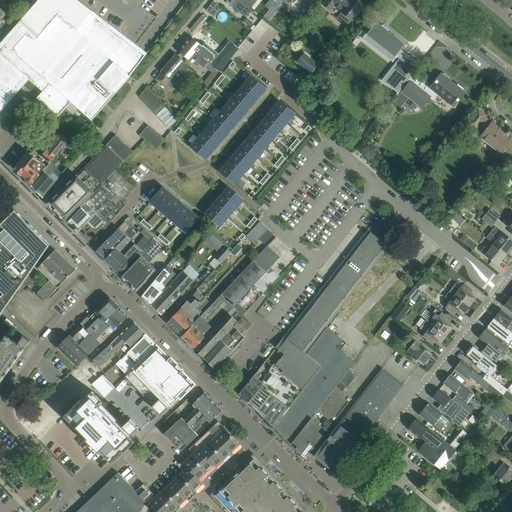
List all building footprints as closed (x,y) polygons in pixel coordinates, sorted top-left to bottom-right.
[(21,24),(0,47),(0,53),(29,79),(39,88),(43,92),(46,88),(63,103),(67,99),(71,102),(92,121),(92,120),(131,77),(130,76),(146,55),(135,47),(134,46),(124,38),(96,17),(95,16),(94,16),(93,16),(92,16),(91,17),(90,18),(89,18),(88,18),(64,0),(49,0),(28,23),(28,24),(27,24),(26,24),(25,23),(24,23),(23,23),(22,23),(21,23),(21,24)] [(251,0),(253,1),(254,0),(224,0),(231,5),(236,9),(242,0),(251,0)] [(363,6),(355,0),(327,0),(327,1),(324,4),(330,9),(334,4),(343,11),(342,12),(337,18),(347,26),(359,11),(360,12),(363,9),(362,7),(363,6)] [(214,1),(210,5),(218,12),(222,8),(214,1)] [(210,5),(206,10),(215,17),(218,12),(210,5)] [(270,9),(265,16),(270,20),(276,14),(276,13),(270,9)] [(198,20),(190,29),(195,33),(196,34),(197,33),(204,25),(203,24),(198,20)] [(404,44),(377,23),(367,36),(393,57),(404,44)] [(213,57),(202,48),(203,47),(199,43),(191,37),(185,44),(197,54),(198,53),(209,62),(218,72),(231,57),(226,52),(218,61),(213,57)] [(209,62),(198,53),(197,54),(185,44),(179,51),(190,61),(193,58),(204,67),(205,66),(215,75),(218,72),(209,62)] [(0,112),(14,96),(20,90),(24,85),(29,79),(0,53),(0,112)] [(319,65),(304,53),(297,62),(312,74),(319,65)] [(176,83),(190,67),(185,62),(176,54),(161,71),(162,72),(155,79),(165,88),(172,80),(176,84),(176,83)] [(403,65),(395,75),(406,84),(415,74),(403,65)] [(402,90),(394,101),(403,108),(410,98),(418,105),(421,102),(424,104),(430,97),(432,99),(434,100),(439,94),(451,104),(456,99),(458,101),(459,100),(465,93),(462,91),(464,89),(458,84),(457,86),(448,79),(449,78),(444,73),(443,75),(441,74),(431,87),(431,88),(426,94),(415,86),(411,82),(404,91),(402,90)] [(251,76),(243,85),(258,98),(266,89),(251,76)] [(258,98),(243,85),(236,94),(251,107),(258,98)] [(144,101),(153,93),(147,87),(139,97),(144,101)] [(43,92),(37,98),(54,112),(58,116),(71,102),(67,99),(63,103),(46,88),(43,92)] [(148,106),(157,97),(153,93),(144,101),(148,106)] [(251,107),(236,94),(228,103),(243,115),(251,107)] [(152,110),(161,102),(157,97),(148,106),(152,110)] [(280,101),(272,110),(287,123),(295,114),(280,101)] [(156,115),(166,106),(161,102),(152,110),(156,115)] [(243,115),(228,103),(221,111),(236,124),(243,115)] [(165,107),(157,115),(161,120),(169,111),(165,107)] [(280,131),(287,123),(272,110),(265,119),(280,131)] [(169,111),(161,120),(165,124),(173,116),(169,111)] [(236,124),(221,111),(214,120),(228,133),(236,124)] [(511,156),(511,133),(510,132),(510,133),(508,131),(506,133),(493,123),(492,123),(484,117),(485,116),(479,111),(469,123),(476,128),(480,123),(488,130),(482,136),(497,148),(496,149),(503,155),(505,151),(511,157),(511,156)] [(386,112),(381,117),(387,122),(391,116),(386,112)] [(173,116),(165,124),(169,128),(178,120),(173,116)] [(272,140),(280,131),(265,119),(258,128),(272,140)] [(228,133),(214,120),(206,129),(221,141),(228,133)] [(80,125),(75,132),(76,133),(84,139),(90,132),(85,129),(80,125)] [(147,141),(155,131),(148,125),(140,135),(147,141)] [(272,140),(258,128),(250,136),(265,149),(272,140)] [(221,141),(206,129),(199,137),(214,150),(221,141)] [(152,145),(160,135),(155,131),(147,141),(152,145)] [(78,147),(84,139),(76,133),(75,132),(68,140),(78,147)] [(51,161),(68,139),(62,134),(48,151),(47,149),(41,156),(49,163),(51,161)] [(110,149),(120,139),(116,135),(106,145),(110,149)] [(157,149),(165,139),(160,135),(152,145),(157,149)] [(265,149),(250,136),(243,145),(257,157),(265,149)] [(206,159),(214,150),(199,137),(191,146),(206,159)] [(114,154),(124,143),(120,139),(110,149),(114,154)] [(119,158),(129,147),(124,143),(114,154),(119,158)] [(114,154),(110,149),(106,145),(92,160),(49,204),(66,220),(81,205),(83,203),(85,201),(102,184),(109,177),(123,162),(119,158),(114,154)] [(257,157),(243,145),(235,154),(250,166),(257,157)] [(123,162),(133,151),(129,147),(119,158),(123,162)] [(47,167),(46,167),(41,162),(43,159),(40,157),(38,160),(28,152),(15,169),(23,175),(27,178),(26,178),(26,179),(27,181),(30,184),(32,183),(33,184),(47,167)] [(250,166),(235,154),(228,162),(243,175),(250,166)] [(43,198),(64,172),(51,161),(49,163),(46,167),(47,167),(33,184),(31,185),(43,198)] [(243,175),(228,162),(220,171),(235,184),(243,175)] [(85,201),(83,203),(96,215),(105,206),(106,205),(109,203),(115,197),(103,185),(102,184),(85,201)] [(159,210),(172,195),(163,187),(151,202),(159,210)] [(229,187),(221,196),(236,208),(243,199),(229,187)] [(168,217),(181,202),(172,195),(159,210),(168,217)] [(236,208),(221,196),(213,205),(228,217),(236,208)] [(177,224),(189,210),(181,202),(168,217),(177,224)] [(81,205),(66,220),(74,228),(73,228),(74,229),(75,229),(74,228),(76,227),(77,227),(79,229),(79,230),(80,230),(82,229),(81,228),(87,222),(90,225),(89,225),(93,228),(97,228),(100,225),(105,229),(108,225),(117,216),(112,211),(111,212),(105,206),(96,215),(83,203),(81,205)] [(228,217),(213,205),(206,214),(220,226),(228,217)] [(29,223),(29,224),(26,221),(13,208),(0,220),(0,315),(41,257),(50,245),(50,244),(29,223)] [(500,217),(490,209),(486,214),(496,222),(500,217)] [(198,217),(189,210),(177,224),(186,232),(198,217)] [(496,222),(486,214),(482,219),(492,227),(496,222)] [(511,219),(507,216),(503,223),(511,229),(511,219)] [(119,228),(96,251),(97,252),(104,259),(105,260),(116,248),(120,251),(130,239),(136,233),(124,222),(119,228)] [(254,244),(268,229),(260,222),(246,236),(254,244)] [(511,240),(507,236),(495,227),(486,237),(494,243),(506,253),(511,246),(511,240)] [(358,286),(389,246),(368,230),(337,270),(358,286)] [(212,234),(206,241),(217,251),(224,244),(212,234)] [(116,248),(105,260),(114,269),(120,274),(131,262),(135,258),(140,254),(142,251),(141,250),(150,242),(145,237),(137,245),(130,239),(120,251),(116,248)] [(478,245),(468,237),(464,242),(473,251),(478,245)] [(149,263),(164,247),(155,239),(141,255),(149,263)] [(498,264),(506,253),(494,243),(489,249),(485,246),(481,251),(498,265),(498,264)] [(58,288),(76,270),(56,250),(55,250),(50,245),(41,257),(45,261),(38,268),(50,280),(37,293),(45,301),(57,288),(58,288)] [(221,262),(232,251),(226,245),(215,257),(221,262)] [(238,245),(234,249),(238,253),(242,248),(238,245)] [(216,326),(222,320),(238,302),(251,288),(254,285),(271,267),(280,257),(267,246),(204,314),(183,337),(190,344),(190,343),(191,344),(190,344),(194,348),(194,347),(198,344),(216,325),(216,326)] [(148,278),(156,270),(149,263),(141,255),(140,254),(135,258),(137,259),(121,276),(137,291),(149,279),(148,278)] [(172,267),(178,259),(175,257),(169,265),(172,267)] [(151,305),(178,276),(167,266),(142,296),(151,305)] [(257,287),(264,293),(280,276),(271,267),(254,285),(257,287)] [(451,269),(447,274),(454,279),(455,280),(455,279),(459,275),(458,273),(451,269)] [(162,314),(194,280),(186,274),(183,270),(178,276),(151,305),(154,308),(155,308),(162,315),(162,314)] [(326,327),(358,286),(337,270),(284,337),(288,339),(280,350),(279,349),(277,352),(281,355),(272,366),(273,366),(303,390),(322,366),(306,353),(326,327)] [(421,280),(416,287),(423,293),(428,285),(421,280)] [(454,285),(450,291),(469,306),(475,298),(470,294),(472,290),(465,284),(464,284),(460,290),(454,285)] [(416,287),(409,295),(417,301),(423,293),(416,287)] [(186,317),(205,297),(198,291),(168,321),(175,328),(182,320),(181,318),(184,316),(186,317)] [(450,291),(445,297),(451,302),(446,307),(454,313),(457,310),(462,315),(469,306),(450,291)] [(91,334),(119,307),(110,297),(109,298),(89,318),(90,319),(87,319),(86,318),(81,324),(89,332),(87,333),(89,335),(91,333),(91,334)] [(183,337),(204,314),(200,310),(209,301),(205,297),(186,317),(184,316),(181,318),(182,320),(175,328),(178,331),(177,332),(180,335),(182,334),(183,335),(182,336),(183,337)] [(204,358),(233,326),(247,311),(238,302),(222,320),(216,326),(216,325),(198,344),(194,347),(194,348),(195,349),(204,358)] [(404,302),(393,316),(399,321),(410,307),(404,302)] [(101,344),(128,317),(128,316),(119,307),(91,334),(91,333),(89,335),(80,345),(89,354),(100,343),(101,344)] [(432,314),(427,320),(446,335),(453,327),(447,322),(450,319),(442,313),(436,309),(432,314)] [(511,324),(511,323),(511,321),(511,318),(501,310),(495,318),(511,331),(511,324)] [(251,326),(242,318),(234,326),(242,334),(246,329),(247,330),(251,326)] [(511,331),(495,318),(488,327),(500,337),(503,333),(511,340),(511,331)] [(427,320),(421,328),(427,332),(424,336),(432,342),(434,339),(440,343),(446,335),(427,320)] [(112,343),(93,360),(99,367),(115,353),(120,359),(121,359),(127,353),(146,334),(134,321),(133,322),(126,329),(112,343)] [(89,354),(80,345),(89,335),(87,333),(89,332),(81,324),(57,347),(77,367),(89,354)] [(233,350),(245,337),(242,334),(234,326),(234,327),(233,326),(204,358),(209,363),(210,363),(215,368),(214,368),(215,369),(227,356),(228,357),(233,351),(233,350)] [(291,444),(349,370),(355,362),(337,348),(343,340),(326,327),(306,353),(322,366),(303,390),(274,427),(275,428),(279,433),(281,431),(287,437),(285,439),(290,443),(289,443),(291,444)] [(403,328),(400,332),(405,336),(408,332),(403,328)] [(509,346),(494,335),(486,329),(479,338),(487,344),(482,350),(497,362),(503,354),(505,356),(510,349),(508,348),(509,346)] [(0,383),(30,341),(23,335),(18,343),(5,334),(0,342),(0,383)] [(121,359),(116,363),(127,374),(158,346),(158,345),(157,345),(154,342),(146,334),(127,353),(121,359)] [(432,353),(424,347),(420,344),(420,345),(410,337),(406,343),(415,350),(411,356),(423,365),(424,363),(426,364),(429,360),(427,359),(432,353)] [(127,374),(125,376),(153,405),(152,405),(161,414),(168,407),(168,406),(170,404),(171,405),(180,397),(180,398),(195,384),(182,371),(183,370),(183,369),(182,369),(171,357),(170,357),(169,358),(158,346),(127,374)] [(497,365),(481,352),(473,346),(467,354),(478,363),(477,365),(487,374),(483,378),(489,383),(502,393),(504,394),(507,390),(489,375),(497,365)] [(262,382),(266,377),(265,376),(273,366),(272,366),(266,360),(240,393),(241,395),(248,402),(263,383),(262,382)] [(489,383),(483,378),(462,361),(455,369),(468,379),(470,376),(485,388),(489,383)] [(274,427),(303,390),(273,366),(265,376),(266,377),(262,382),(263,383),(248,402),(249,403),(250,401),(253,405),(252,406),(274,427)] [(363,438),(390,403),(404,385),(382,368),(338,425),(314,456),(334,472),(361,437),(363,438)] [(308,455),(314,447),(352,398),(346,393),(349,389),(347,387),(356,376),(349,370),(291,444),(292,445),(294,443),(297,446),(295,449),(301,455),(302,455),(305,458),(308,455)] [(115,387),(103,375),(92,384),(105,397),(115,387)] [(474,393),(458,381),(450,375),(444,383),(455,393),(457,391),(469,400),(474,393)] [(439,389),(432,398),(441,404),(438,408),(451,419),(451,420),(459,426),(470,413),(466,410),(453,400),(451,398),(439,389)] [(82,399),(64,416),(77,429),(78,428),(88,438),(86,440),(99,452),(100,451),(111,462),(123,451),(124,452),(135,442),(129,436),(131,434),(132,435),(139,428),(130,419),(124,425),(103,404),(104,402),(93,391),(83,400),(82,399)] [(182,417),(165,433),(171,439),(181,451),(198,435),(195,432),(207,419),(210,423),(222,411),(223,410),(222,410),(217,405),(216,404),(215,404),(214,404),(213,404),(211,402),(212,401),(212,400),(211,399),(210,398),(204,392),(203,392),(204,392),(198,398),(197,398),(196,398),(197,399),(192,404),(196,408),(184,420),(182,417)] [(470,413),(473,408),(457,395),(453,400),(466,410),(470,413)] [(437,420),(442,414),(428,404),(429,404),(428,403),(419,414),(420,415),(440,430),(444,425),(437,420)] [(487,404),(476,417),(480,421),(486,415),(492,408),(487,404)] [(492,408),(486,415),(489,418),(491,414),(502,423),(506,418),(492,407),(492,408)] [(456,449),(424,425),(416,418),(408,428),(420,438),(421,437),(426,441),(425,441),(418,451),(428,459),(441,469),(456,449)] [(511,423),(506,418),(502,423),(511,431),(511,437),(504,447),(511,453),(511,423)] [(118,472),(76,511),(172,511),(203,483),(201,481),(199,478),(214,464),(216,467),(240,444),(237,441),(223,426),(222,427),(218,423),(219,422),(219,421),(189,449),(192,452),(182,461),(186,466),(155,495),(144,483),(136,491),(120,474),(118,472)] [(462,429),(451,442),(457,447),(469,435),(462,429)] [(473,433),(470,437),(476,441),(479,437),(473,433)] [(511,477),(511,468),(505,463),(504,463),(499,459),(502,454),(494,447),(487,456),(500,468),(494,475),(506,485),(511,477)] [(304,511),(254,458),(215,495),(230,511),(304,511)] [(456,472),(452,477),(457,481),(461,476),(456,472)] [(94,495),(100,490),(96,486),(90,491),(94,495)]
